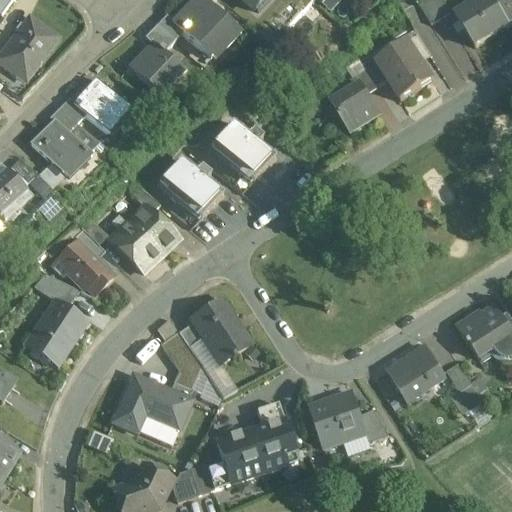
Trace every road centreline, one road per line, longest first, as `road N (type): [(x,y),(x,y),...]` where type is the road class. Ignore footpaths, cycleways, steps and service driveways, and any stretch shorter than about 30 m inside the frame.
road 1 (residential): [(225,251),(303,373),(326,389),(365,382),(511,278)]
road 2 (residential): [(225,251),(511,77)]
road 3 (residential): [(50,511),(51,469),(68,404),(115,337),(182,276),(225,251)]
road 4 (residential): [(0,157),(126,17)]
